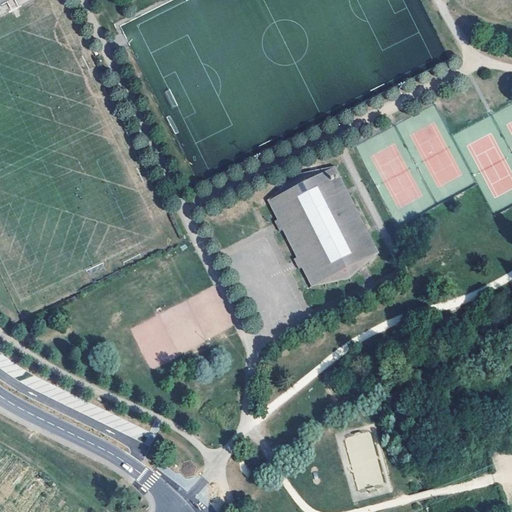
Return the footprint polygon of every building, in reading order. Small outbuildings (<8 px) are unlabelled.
[(0,0),(0,7),(0,8),(16,0),(0,0)] [(278,221),(283,231),(297,259),(302,269),(311,288),(348,281),(376,255),(333,169),(295,176),(268,202),(278,221)] [(283,231),(278,221),(274,223),(279,233),(283,231)] [(302,269),(297,259),(293,261),(298,271),(302,269)] [(356,490),(382,485),(374,440),(348,445),(356,490)]
